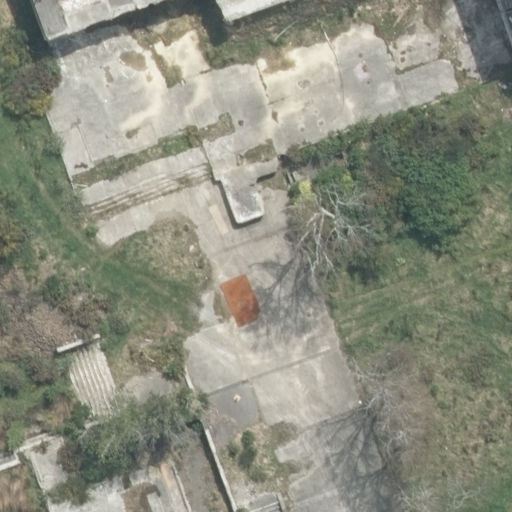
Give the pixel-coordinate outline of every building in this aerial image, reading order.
[(511,47),(511,39),(498,0),(0,0),(0,251),(74,226),(43,134),(147,98),(170,165),(511,47)] [(511,84),(438,109),(511,334),(511,84)] [(289,511),(172,177),(122,194),(233,511),(289,511)] [(511,446),(511,392),(445,193),(326,232),(410,481),(511,446)] [(0,511),(187,511),(154,426),(0,484),(0,511)]
